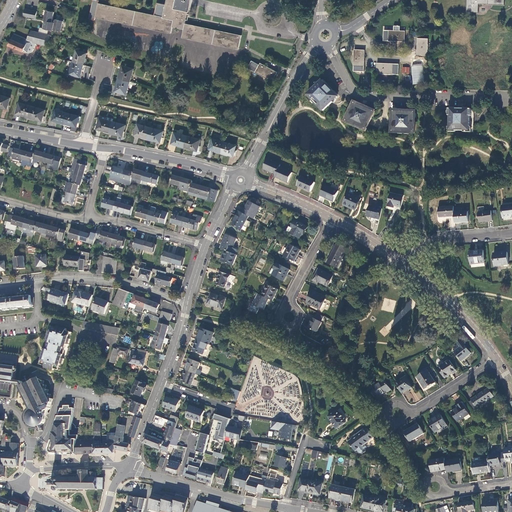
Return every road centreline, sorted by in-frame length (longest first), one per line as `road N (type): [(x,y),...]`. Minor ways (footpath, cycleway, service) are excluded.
road 1 (residential): [(337,61),(366,96),(502,98)]
road 2 (tertiary): [(283,508),(128,466)]
road 3 (residential): [(35,281),(123,282),(187,304)]
road 4 (tertiary): [(497,359),(405,264)]
road 5 (residential): [(205,245),(87,218)]
